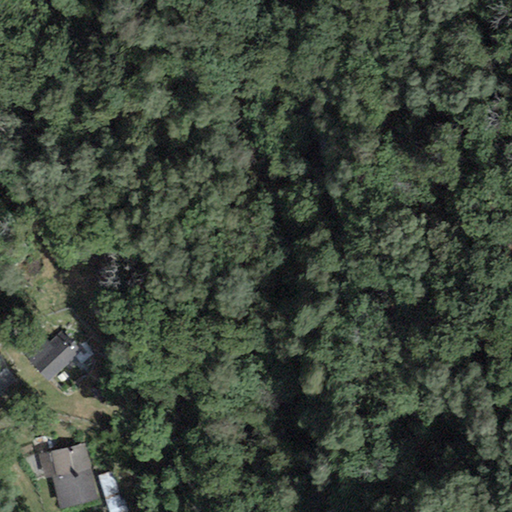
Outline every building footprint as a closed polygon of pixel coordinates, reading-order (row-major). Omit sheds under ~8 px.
[(61,333),(33,359),(45,374),(74,346),(61,333)] [(0,358),(0,385),(12,378),(0,358)] [(6,402),(0,405),(0,425),(15,417),(6,402)] [(55,464),(52,465),(59,502),(92,494),(80,443),(52,450),(55,464)] [(109,475),(100,478),(107,501),(116,499),(109,475)]
